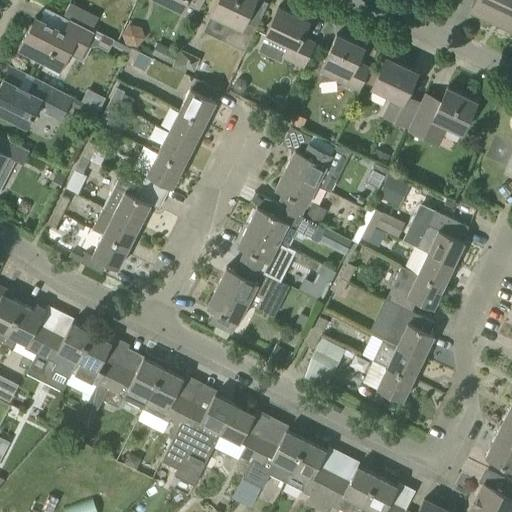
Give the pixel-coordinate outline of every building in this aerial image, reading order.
[(202,0),(161,0),(181,9),(185,0),(199,7),(202,0)] [(245,50),(257,25),(245,20),(254,0),(217,0),(212,12),(230,21),(222,39),(245,50)] [(427,0),(426,3),(428,9),(434,12),(440,10),(442,4),(440,0),(427,0)] [(511,27),(511,0),(478,0),(474,10),(511,27)] [(305,65),(316,41),(302,35),(309,20),(279,6),(265,34),(287,45),(283,55),(305,65)] [(99,16),(84,9),(78,21),(93,27),(99,16)] [(71,50),(81,56),(95,29),(93,27),(78,21),(70,18),(63,30),(35,16),(18,49),(47,64),(45,68),(58,75),(60,71),(61,71),(71,50)] [(133,45),(142,30),(128,21),(119,36),(133,45)] [(104,33),(98,45),(108,50),(112,42),(114,38),(104,33)] [(359,90),(370,67),(358,61),(365,46),(337,33),(319,71),(321,72),(322,80),(335,78),(359,90)] [(179,51),(158,41),(152,53),(173,63),(179,51)] [(132,64),(132,63),(139,50),(131,46),(124,60),(132,64)] [(194,70),(200,58),(180,48),(179,51),(173,63),(172,65),(185,72),(187,67),(194,70)] [(409,125),(421,99),(406,94),(417,71),(386,56),(373,86),(392,95),(384,113),(409,125)] [(29,89),(4,77),(0,84),(0,99),(2,100),(0,103),(0,114),(27,128),(38,107),(61,119),(72,97),(35,77),(29,89)] [(117,104),(124,90),(117,86),(110,100),(117,104)] [(462,132),(477,100),(447,86),(437,107),(421,99),(409,125),(408,128),(439,143),(447,125),(462,132)] [(209,114),(216,100),(214,99),(191,87),(183,101),(209,114)] [(98,93),(92,104),(95,106),(99,108),(105,96),(98,93)] [(110,118),(117,104),(110,100),(102,114),(110,118)] [(197,138),(209,114),(183,101),(171,125),(197,138)] [(185,162),(197,138),(171,125),(159,149),(185,162)] [(1,149),(0,148),(0,170),(1,169),(8,173),(16,158),(24,162),(30,150),(7,138),(1,149)] [(90,159),(97,144),(89,140),(82,154),(90,159)] [(326,165),(332,153),(310,141),(305,148),(300,159),(292,155),(285,167),(316,183),(317,183),(330,190),(337,177),(335,169),(326,165)] [(172,186),(185,162),(159,149),(147,173),(172,186)] [(90,159),(82,154),(75,169),(83,173),(86,167),(93,171),(97,163),(90,159)] [(375,161),(365,179),(379,186),(389,168),(375,161)] [(301,214),(308,200),(316,183),(285,167),(275,188),(284,192),(278,202),(301,214)] [(114,184),(103,206),(140,224),(151,202),(136,195),(141,184),(120,174),(114,184)] [(390,201),(399,179),(387,174),(378,196),(390,201)] [(55,208),(63,212),(69,200),(70,198),(62,194),(55,208)] [(454,263),(465,240),(461,239),(468,225),(419,201),(402,238),(430,251),(454,263)] [(248,225),(278,241),(288,245),(296,228),(319,240),(326,227),(320,223),(301,214),(278,202),(273,213),(258,205),(248,225)] [(320,223),(325,212),(311,205),(306,215),(320,223)] [(129,245),(140,224),(103,206),(93,227),(103,233),(129,245)] [(56,227),(63,212),(55,208),(48,223),(56,227)] [(377,225),(384,212),(375,208),(368,222),(377,226),(377,225)] [(384,212),(377,225),(398,235),(405,221),(384,211),(384,212)] [(361,237),(369,241),(376,226),(377,226),(368,222),(361,237)] [(241,259),(263,271),(267,264),(278,241),(248,225),(238,245),(246,249),(241,259)] [(376,226),(369,241),(379,245),(386,231),(377,226),(376,226)] [(338,232),(331,246),(345,252),(351,239),(338,232)] [(118,267),(129,245),(103,233),(92,255),(118,267)] [(454,263),(430,251),(419,273),(444,284),(454,263)] [(263,271),(241,259),(235,270),(227,266),(217,286),(248,301),(262,309),(277,278),(275,277),(263,271)] [(348,279),(355,265),(348,262),(341,276),(348,279)] [(444,284),(419,273),(402,265),(392,285),(418,297),(417,299),(433,307),(444,284)] [(341,294),(348,279),(341,276),(334,290),(341,294)] [(0,341),(2,343),(22,303),(11,297),(14,292),(0,284),(0,341)] [(233,332),(248,301),(217,286),(207,305),(215,310),(210,320),(233,332)] [(34,308),(22,303),(2,343),(13,348),(17,340),(25,344),(24,347),(36,352),(37,351),(48,328),(38,323),(45,307),(36,303),(34,308)] [(423,356),(434,333),(430,331),(435,320),(399,303),(383,337),(423,356)] [(313,330),(321,334),(328,319),(321,315),(313,330)] [(81,325),(72,321),(64,336),(48,328),(37,351),(36,352),(29,367),(47,376),(51,368),(69,376),(72,371),(78,359),(92,331),(82,326),(82,325),(81,325)] [(314,347),(321,334),(313,330),(306,343),(314,347)] [(78,359),(72,371),(96,383),(88,400),(99,405),(103,398),(108,387),(120,364),(104,356),(112,341),(103,336),(102,335),(92,331),(78,359)] [(335,368),(345,348),(323,337),(312,357),(335,368)] [(413,377),(423,356),(383,337),(373,358),(413,377)] [(285,365),(292,350),(276,343),(269,357),(285,365)] [(153,361),(143,357),(136,372),(120,364),(108,387),(103,398),(119,406),(123,396),(143,407),(149,395),(164,367),(154,361),(153,361)] [(403,399),(413,377),(373,358),(363,381),(403,399)] [(164,367),(149,395),(143,407),(168,419),(169,418),(180,423),(191,400),(176,393),(183,377),(175,372),(174,371),(173,372),(164,367)] [(9,378),(1,395),(10,400),(19,382),(9,378)] [(208,457),(216,442),(221,431),(235,403),(225,398),(225,397),(224,397),(215,393),(207,408),(191,400),(180,423),(162,459),(179,468),(189,448),(208,457)] [(99,405),(88,400),(85,398),(76,416),(90,423),(99,405)] [(511,468),(511,400),(485,455),(511,468)] [(245,408),(235,403),(221,431),(241,441),(241,440),(246,443),(240,454),(251,459),(263,436),(247,428),(255,413),(246,408),(245,408)] [(295,433),(286,429),(278,444),(263,436),(251,459),(243,475),(263,486),(270,472),(285,480),(292,467),(306,439),(297,433),(295,433)] [(317,443),(306,439),(292,467),(285,480),(310,493),(306,502),(316,507),(334,472),(318,464),(326,449),(318,444),(317,443)] [(367,469),(358,465),(350,480),(334,472),(316,507),(325,511),(327,511),(332,503),(349,511),(358,511),(378,475),(368,470),(368,469),(367,469)] [(388,479),(378,475),(358,511),(403,511),(405,508),(390,500),(398,485),(389,480),(388,479)] [(511,478),(509,477),(502,491),(484,482),(471,508),(480,511),(508,511),(510,509),(511,509),(511,478)] [(451,511),(424,498),(417,511),(413,511),(405,508),(403,511),(451,511)]
